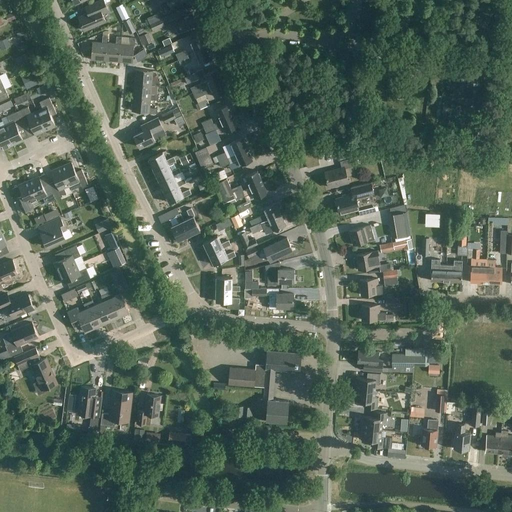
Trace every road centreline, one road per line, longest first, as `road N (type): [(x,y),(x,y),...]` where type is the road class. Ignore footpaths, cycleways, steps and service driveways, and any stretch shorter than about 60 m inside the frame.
road 1 (track): [(321,493),(0,457)]
road 2 (residential): [(197,306),(75,360),(0,186)]
road 3 (tertiary): [(333,327),(329,262),(311,209),(231,34)]
road 4 (residential): [(511,301),(448,298),(433,334),(333,335)]
road 5 (residential): [(197,306),(110,133)]
road 6 (residential): [(325,443),(365,459),(511,478)]
road 7 (residential): [(321,509),(461,511)]
road 8 (residential): [(333,327),(243,322),(197,306)]
